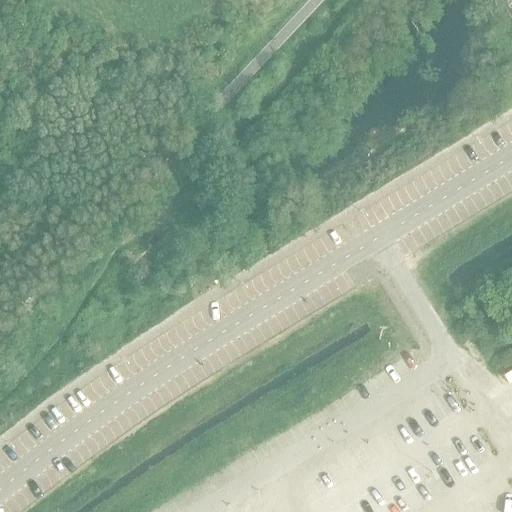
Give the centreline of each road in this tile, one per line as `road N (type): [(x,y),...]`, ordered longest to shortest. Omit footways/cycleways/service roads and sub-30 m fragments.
road 1 (unclassified): [(511,158),(152,376),(0,491)]
road 2 (unknown): [(367,0),(234,142),(116,246),(104,318),(70,359),(0,409)]
